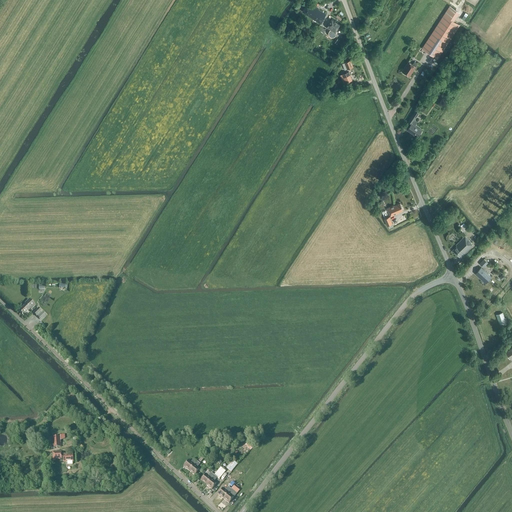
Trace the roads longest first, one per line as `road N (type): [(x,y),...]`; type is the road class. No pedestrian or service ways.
road 1 (unclassified): [(244,511),(410,300),(453,275)]
road 2 (unclassified): [(216,511),(0,301)]
road 3 (unclassified): [(453,275),(343,0)]
road 4 (unclassified): [(511,435),(453,275)]
